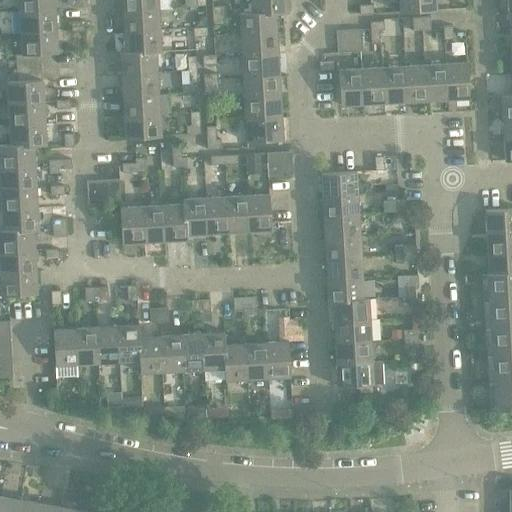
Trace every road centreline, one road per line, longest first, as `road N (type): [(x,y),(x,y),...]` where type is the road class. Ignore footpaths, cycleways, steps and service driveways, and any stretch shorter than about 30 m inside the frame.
road 1 (residential): [(311,274),(121,282),(80,264),(78,176),(89,153),(106,0)]
road 2 (residential): [(452,465),(441,228)]
road 3 (unclassified): [(235,471),(350,477),(452,465)]
road 4 (unclassified): [(33,434),(235,471)]
road 5 (residential): [(437,182),(433,129),(303,136)]
road 6 (residential): [(339,0),(331,25),(299,62),(303,136)]
road 7 (residential): [(311,274),(323,414)]
road 8 (residential): [(303,136),(311,274)]
